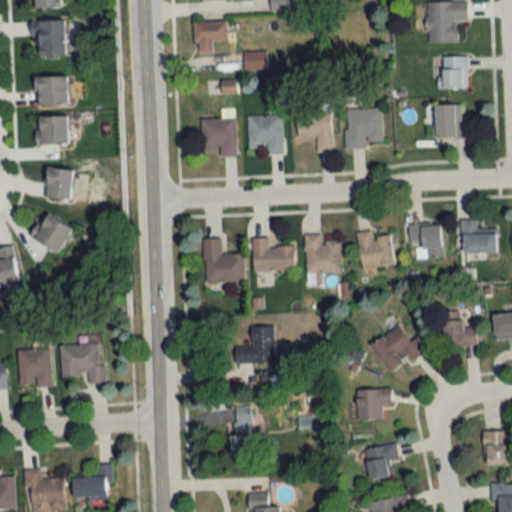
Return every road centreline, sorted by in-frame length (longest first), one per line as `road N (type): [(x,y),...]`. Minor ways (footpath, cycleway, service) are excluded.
road 1 (tertiary): [(144,0),(164,511)]
road 2 (residential): [(152,202),(511,177)]
road 3 (residential): [(508,178),(502,0)]
road 4 (residential): [(161,424),(0,433)]
